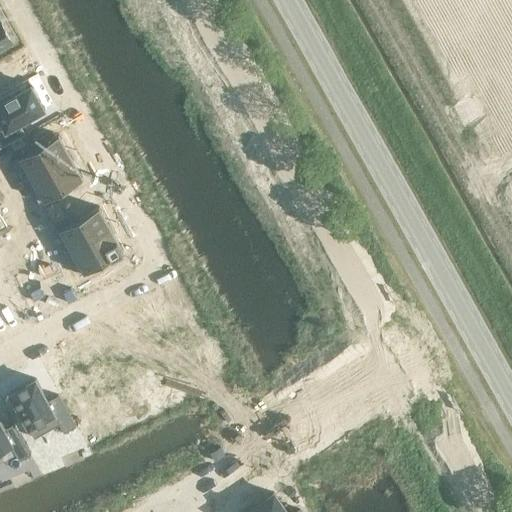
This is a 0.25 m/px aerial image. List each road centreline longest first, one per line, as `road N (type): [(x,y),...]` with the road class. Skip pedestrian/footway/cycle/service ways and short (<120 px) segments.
road 1 (tertiary): [(466,316),(288,0)]
road 2 (residential): [(163,268),(17,0)]
road 3 (residential): [(227,470),(245,422),(268,393),(333,365),(390,369)]
road 4 (residential): [(163,268),(0,362)]
road 5 (residential): [(390,369),(287,435)]
